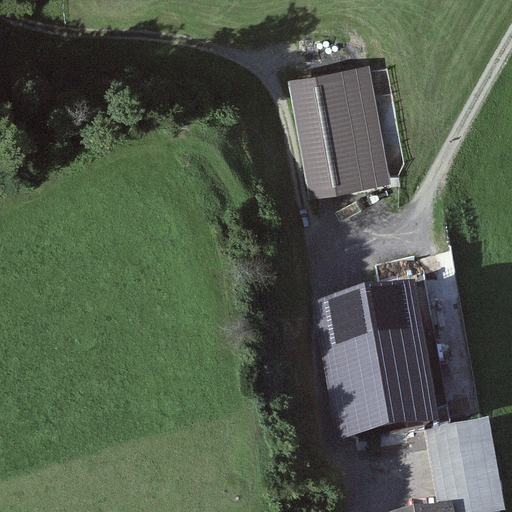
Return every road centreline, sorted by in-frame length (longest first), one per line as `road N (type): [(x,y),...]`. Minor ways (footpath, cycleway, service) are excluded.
road 1 (track): [(0,14),(62,31),(189,42),(256,68),(284,112),(322,288)]
road 2 (track): [(511,40),(413,206),(392,233),(322,288)]
road 3 (unclassified): [(322,288),(356,481),(350,511)]
